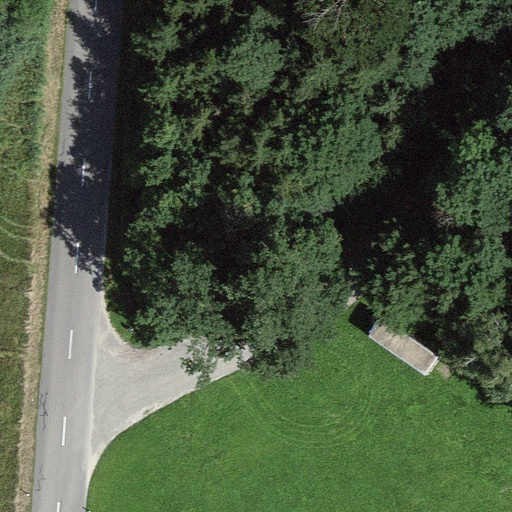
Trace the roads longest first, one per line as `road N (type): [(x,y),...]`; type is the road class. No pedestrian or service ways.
road 1 (track): [(511,104),(373,277),(296,333),(66,458)]
road 2 (tertiary): [(105,0),(62,511)]
